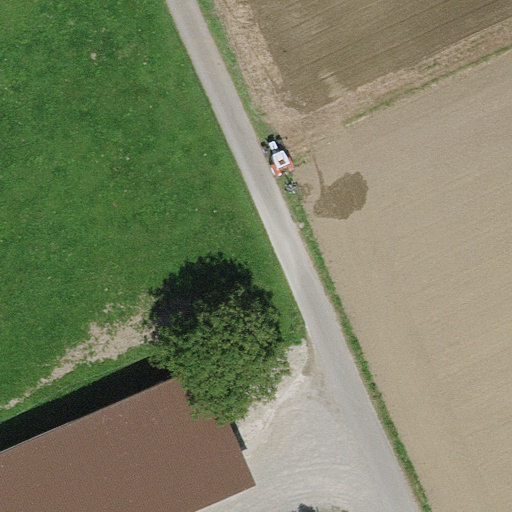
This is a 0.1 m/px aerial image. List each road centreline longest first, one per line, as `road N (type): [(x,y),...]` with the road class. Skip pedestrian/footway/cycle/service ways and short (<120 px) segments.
road 1 (track): [(179,0),(407,511)]
road 2 (track): [(239,511),(367,425)]
